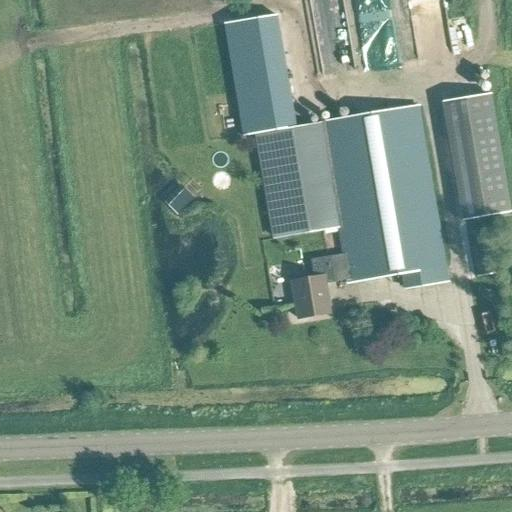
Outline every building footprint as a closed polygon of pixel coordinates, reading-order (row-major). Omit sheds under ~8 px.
[(337,229),(319,124),(294,128),(278,32),(246,37),(262,133),(254,135),(271,240),(337,229)] [(491,93),(443,101),(462,222),(510,214),(491,93)] [(346,284),(445,267),(418,107),(319,124),(337,229),(341,255),(310,261),(313,278),(291,282),(297,320),(328,314),(324,292),(326,292),(325,284),(346,281),(346,284)] [(175,217),(193,198),(184,190),(167,209),(175,217)] [(490,228),(467,232),(472,263),(495,259),(490,228)]
